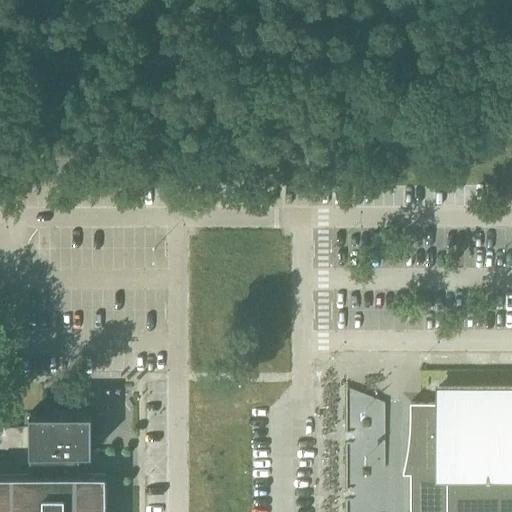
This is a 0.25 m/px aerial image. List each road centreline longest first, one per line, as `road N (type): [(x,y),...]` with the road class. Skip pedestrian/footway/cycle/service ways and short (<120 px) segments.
road 1 (unclassified): [(178,218),(511,217)]
road 2 (unclassified): [(178,218),(0,216)]
road 3 (unclassified): [(0,280),(178,280)]
